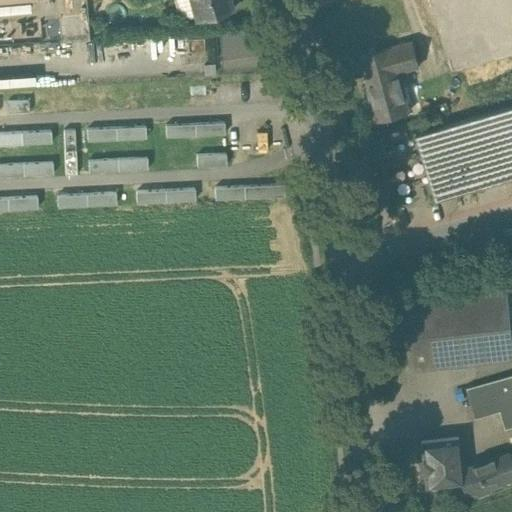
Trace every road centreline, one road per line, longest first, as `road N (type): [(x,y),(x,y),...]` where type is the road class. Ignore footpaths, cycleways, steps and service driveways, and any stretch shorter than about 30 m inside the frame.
road 1 (residential): [(272,0),(304,105),(330,265)]
road 2 (residential): [(330,265),(362,511)]
road 3 (residential): [(330,265),(511,216)]
